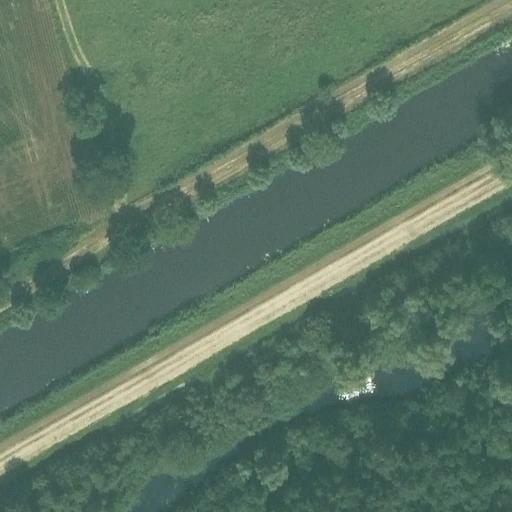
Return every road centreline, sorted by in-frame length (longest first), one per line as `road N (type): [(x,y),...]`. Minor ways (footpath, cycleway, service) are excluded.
road 1 (track): [(0,306),(511,7)]
road 2 (track): [(0,465),(511,173)]
